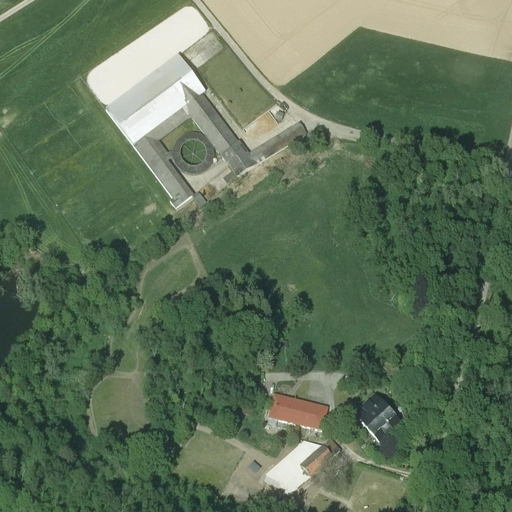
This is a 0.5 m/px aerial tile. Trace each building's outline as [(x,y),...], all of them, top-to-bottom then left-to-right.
[(183,111),(201,98),(205,94),(178,58),(105,114),(133,150),(146,140),(150,137),(183,111)] [(201,98),(183,111),(188,118),(220,160),(237,146),(201,98)] [(155,143),(188,118),(183,111),(150,137),(155,143)] [(299,125),(247,159),(254,169),(308,132),(299,125)] [(191,201),(146,140),(133,150),(172,203),(169,206),(175,214),(191,201)] [(247,159),(237,146),(220,160),(230,173),(247,159)] [(254,169),(247,159),(230,173),(235,181),(254,169)] [(287,425),(295,427),(300,404),(273,398),(268,421),(287,425)] [(376,442),(380,446),(401,427),(375,398),(353,417),(374,440),(372,442),(373,444),(376,442)] [(233,411),(234,405),(225,403),(223,409),(233,411)] [(300,404),(295,427),(321,433),(326,410),(300,404)] [(250,416),(252,408),(240,405),(239,407),(238,412),(250,416)] [(286,431),(287,425),(268,421),(267,426),(286,431)] [(329,442),(322,448),(332,459),(339,453),(329,442)] [(300,468),(322,448),(304,444),(266,478),(264,483),(272,487),(277,489),(278,488),(300,468)] [(332,459),(322,448),(300,468),(309,479),(332,459)] [(288,498),(309,479),(300,468),(278,488),(280,490),(288,498)] [(277,489),(272,487),(270,491),(276,497),(280,490),(278,488),(277,489)] [(288,499),(288,498),(280,490),(276,497),(282,505),(288,499)]
